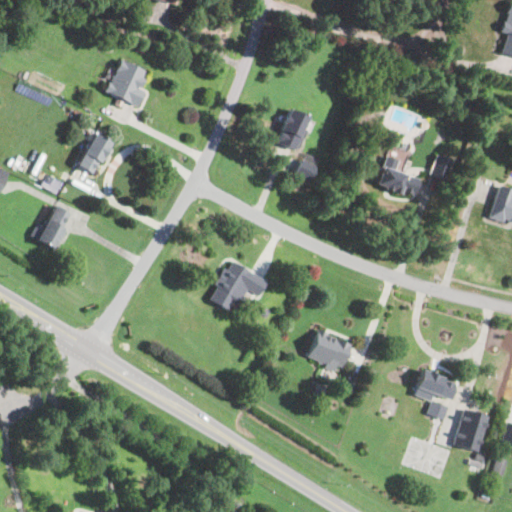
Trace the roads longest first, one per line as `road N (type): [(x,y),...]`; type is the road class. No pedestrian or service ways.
road 1 (residential): [(0,411),(46,396),(87,352),(193,182),(261,0)]
road 2 (tertiary): [(0,297),(344,511)]
road 3 (residential): [(193,182),(373,270),(511,305)]
